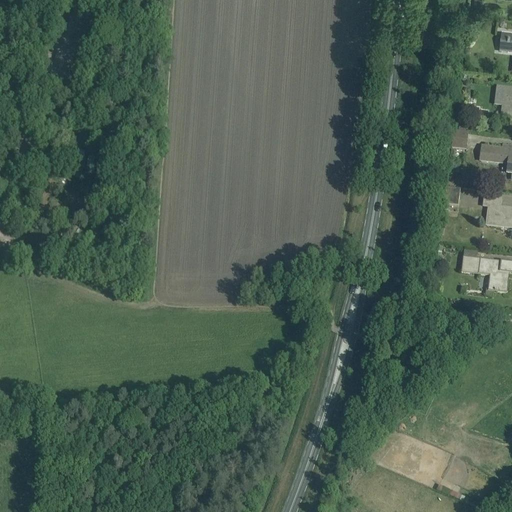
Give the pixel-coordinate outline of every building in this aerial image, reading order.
[(500,35),(500,40),(501,40),(509,41),(508,52),(511,52),(511,36),(501,35),(500,35)] [(107,88),(104,94),(112,98),(115,92),(107,88)] [(511,90),(498,88),(496,105),(502,106),(501,118),(511,119),(511,90)] [(466,149),(468,133),(468,128),(461,127),(461,125),(459,125),(458,132),(454,131),(452,148),(466,149)] [(511,147),(510,147),(503,146),(503,150),(482,147),(480,161),(508,165),(507,173),(511,173),(511,147)] [(458,207),(460,190),(447,189),(445,206),(458,207)] [(501,199),(491,198),(484,197),(483,207),(488,208),(486,226),(511,229),(511,209),(503,209),(503,210),(500,210),(501,199)] [(464,258),(462,274),(492,277),(490,290),(486,290),(485,297),(493,298),(494,291),(495,291),(495,292),(498,292),(506,293),(508,274),(511,274),(511,263),(501,262),(477,260),(477,252),(465,251),(464,258)] [(56,269),(54,274),(77,283),(79,278),(56,269)] [(439,486),(437,490),(449,496),(451,491),(439,486)] [(457,494),(454,499),(463,503),(466,498),(457,494)]
